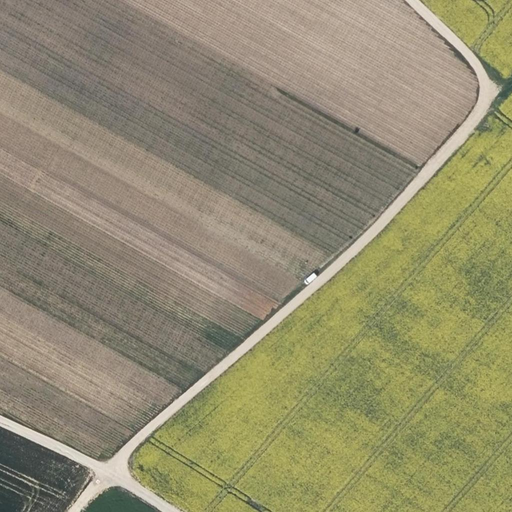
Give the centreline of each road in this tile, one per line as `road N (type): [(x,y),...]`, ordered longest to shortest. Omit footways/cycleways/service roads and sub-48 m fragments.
road 1 (track): [(416,0),(496,86),(381,214),(105,469),(72,511)]
road 2 (track): [(0,419),(105,469),(170,511)]
